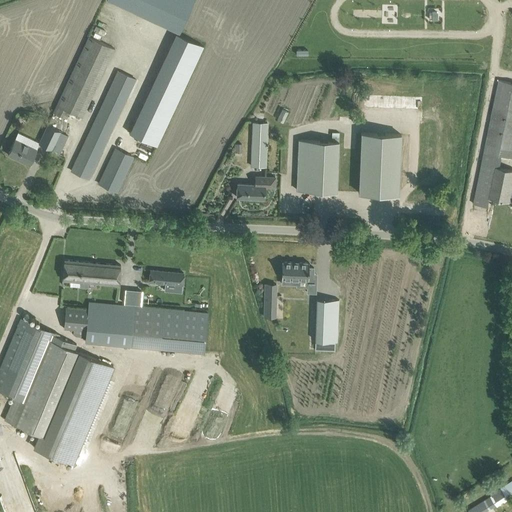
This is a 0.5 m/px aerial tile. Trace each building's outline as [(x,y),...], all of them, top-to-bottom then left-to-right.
[(108,0),(179,33),(194,0),(108,0)] [(176,33),(129,133),(137,136),(157,145),(203,46),(179,34),(176,33)] [(88,36),(53,112),(65,119),(69,112),(82,117),(106,65),(114,48),(88,36)] [(75,161),(71,170),(89,179),(93,170),(127,97),(136,79),(118,70),(109,89),(75,161)] [(484,152),(483,158),(500,162),(501,158),(510,160),(510,158),(511,157),(511,82),(499,80),(499,82),(484,152)] [(277,118),(284,121),(290,111),(282,107),(277,118)] [(266,167),(268,122),(252,122),(251,166),(266,167)] [(59,153),(67,135),(47,126),(39,143),(59,153)] [(337,191),(337,181),(339,142),(339,132),(332,132),(332,141),(299,140),(296,190),(337,191)] [(398,194),(399,184),(401,134),(361,132),(359,192),(398,194)] [(15,139),(12,145),(8,154),(29,164),(37,149),(15,139)] [(242,152),(242,144),(234,144),(234,152),(242,152)] [(117,192),(121,183),(134,157),(115,148),(99,183),(117,192)] [(483,158),(476,195),(491,198),(509,202),(509,201),(510,195),(511,186),(511,169),(499,167),(500,162),(483,158)] [(264,198),(265,186),(275,187),(275,177),(259,176),(258,184),(237,184),(237,197),(264,198)] [(88,288),(89,282),(119,285),(121,265),(64,260),(62,280),(80,281),(79,287),(88,288)] [(282,261),(281,279),(282,279),(282,284),(297,284),(297,279),(308,280),(307,292),(316,293),(316,279),(313,278),(314,267),(309,267),(309,262),(282,261)] [(182,285),(183,273),(150,270),(149,282),(182,285)] [(274,317),(275,295),(275,285),(265,284),(264,316),(274,317)] [(337,341),(339,309),(339,299),(317,299),(315,350),(335,351),(335,341),(337,341)] [(88,309),(65,307),(64,329),(86,331),(85,341),(204,351),(208,312),(88,302),(88,309)] [(21,318),(0,366),(0,391),(19,399),(9,422),(37,434),(32,446),(70,463),(111,366),(82,353),(73,350),(76,344),(58,336),(59,334),(21,318)] [(469,511),(486,511),(511,496),(511,483),(469,510),(469,511)]
